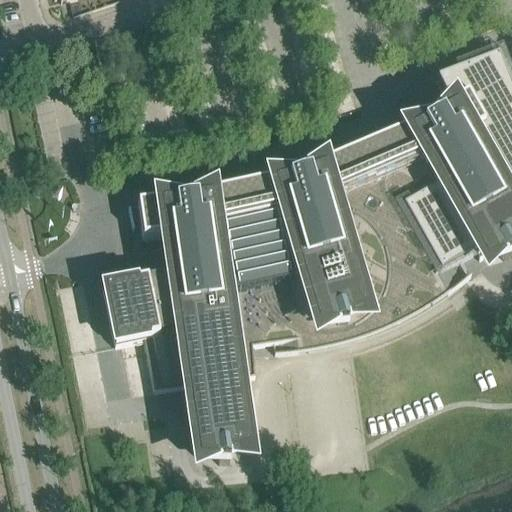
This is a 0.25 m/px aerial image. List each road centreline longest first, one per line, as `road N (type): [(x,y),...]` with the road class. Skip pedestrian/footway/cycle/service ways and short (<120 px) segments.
road 1 (secondary): [(57,511),(0,229)]
road 2 (unknown): [(89,259),(93,200),(71,104)]
road 3 (residential): [(42,42),(187,0)]
road 4 (secondary): [(0,366),(28,511)]
